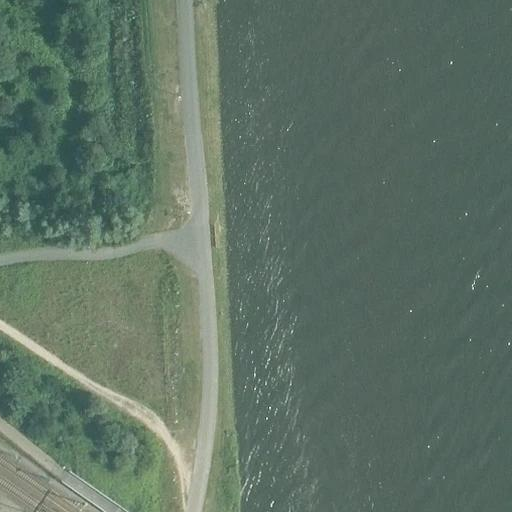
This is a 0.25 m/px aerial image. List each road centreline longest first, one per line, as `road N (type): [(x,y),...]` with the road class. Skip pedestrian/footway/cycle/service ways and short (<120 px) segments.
road 1 (unclassified): [(193,511),(209,379),(185,0)]
road 2 (track): [(196,496),(156,425),(0,326)]
